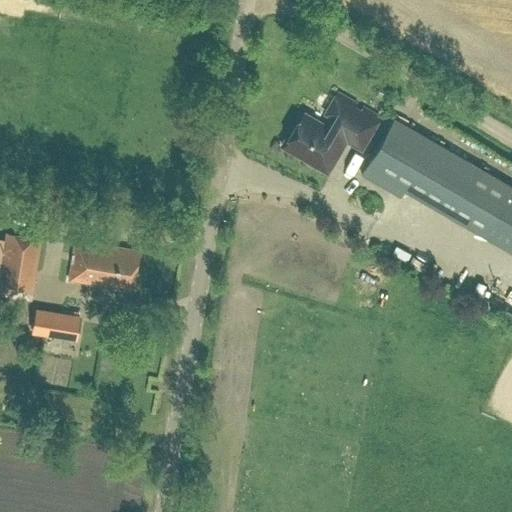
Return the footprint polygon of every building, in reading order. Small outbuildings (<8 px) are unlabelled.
[(360,146),(378,116),(336,92),(325,111),(333,116),(327,126),(303,112),(294,128),(289,129),(280,143),(295,151),(300,150),(307,154),(308,159),(326,170),(345,138),(360,146)] [(393,117),(360,173),(398,195),(403,188),(511,251),(511,250),(511,185),(466,159),(393,117)] [(6,231),(0,270),(0,291),(30,296),(39,236),(6,231)] [(131,287),(137,248),(74,238),(67,278),(104,284),(104,282),(131,287)] [(98,301),(89,300),(87,312),(96,314),(98,301)] [(53,312),(50,332),(62,334),(66,314),(53,312)]
